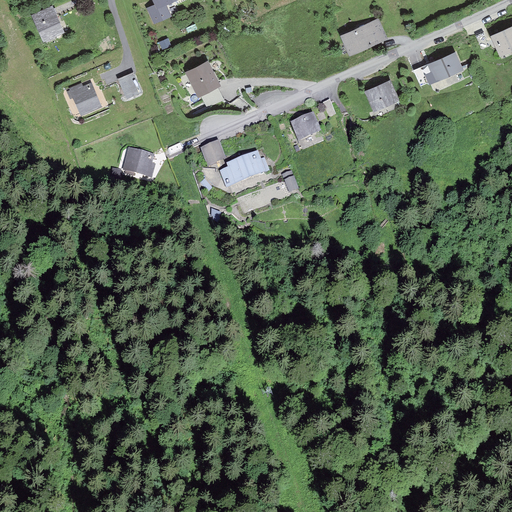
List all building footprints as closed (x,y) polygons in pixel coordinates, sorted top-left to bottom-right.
[(61,32),(55,18),(57,17),(54,10),(37,17),(46,38),(61,32)] [(350,54),(385,38),(378,23),(357,32),(356,29),(342,35),(350,54)] [(501,52),(508,49),(511,57),(511,31),(495,39),(501,52)] [(490,45),(484,32),(476,35),(482,49),(490,45)] [(437,80),(460,71),(454,58),(446,61),(445,58),(430,65),(437,80)] [(189,74),(199,94),(200,94),(217,85),(207,65),(189,74)] [(142,92),(134,73),(119,80),(127,99),(142,92)] [(375,105),(393,97),(387,84),(369,92),(375,105)] [(208,99),(220,92),(217,85),(202,93),(200,94),(201,96),(206,94),(208,99)] [(83,90),(82,86),(74,89),(83,112),(99,106),(92,87),(83,90)] [(330,100),(323,103),(329,117),(336,114),(330,100)] [(294,127),(300,140),(321,131),(315,118),(294,127)] [(216,168),(218,166),(221,166),(219,160),(221,159),(216,145),(204,150),(209,164),(214,162),(216,168)] [(153,177),(155,167),(150,166),(152,158),(132,153),(128,171),(153,177)] [(259,163),(256,158),(242,164),(241,162),(232,166),(234,169),(225,173),(230,185),(267,170),(263,161),(259,163)] [(113,171),(111,178),(119,180),(121,173),(113,171)] [(290,191),(297,189),(290,171),(283,174),(290,191)] [(204,181),(201,183),(208,191),(211,188),(204,181)]
